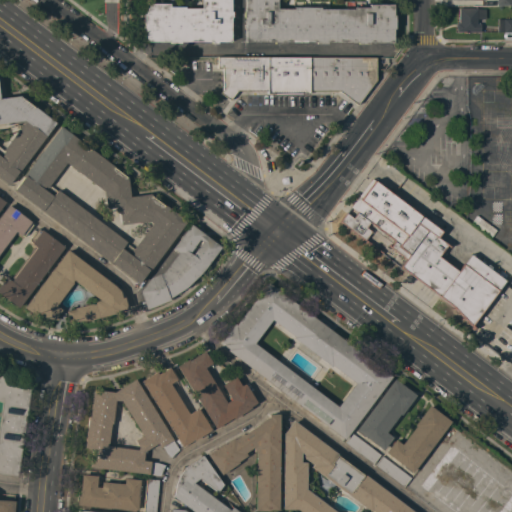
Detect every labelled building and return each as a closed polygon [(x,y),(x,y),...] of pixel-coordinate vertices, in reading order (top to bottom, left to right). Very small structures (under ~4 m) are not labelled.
[(230,0),(230,11),(232,11),(232,17),(230,17),(230,41),(216,41),(216,43),(211,43),(211,41),(180,41),(180,43),(170,43),(170,41),(145,41),(145,28),(144,28),(144,14),(145,14),(145,3),(169,3),(169,6),(185,6),(185,8),(201,8),(201,0),(230,0)] [(368,42),(368,43),(358,43),(358,42),(327,42),(327,43),(316,43),(316,42),(284,42),(284,43),(274,43),(274,42),(245,42),(245,17),(243,17),(243,11),(245,11),(245,0),(277,0),(277,9),(293,9),(293,7),(320,7),(320,9),(353,9),(353,7),(369,7),(369,4),(393,4),(393,15),(394,15),(394,29),(393,29),(393,42),(368,42)] [(456,23),(459,23),(459,8),(477,8),(477,9),(485,9),(485,19),(477,19),(477,23),(480,23),(480,24),(481,24),(481,27),(480,27),(480,32),(456,32),(456,23)] [(511,32),(497,32),(497,19),(511,19),(511,32)] [(376,57),(376,80),(357,105),(339,91),(309,91),(309,94),(267,93),(267,90),(237,90),(229,100),(220,93),(222,90),(223,68),(217,67),(217,57),(376,57)] [(0,177),(0,97),(19,96),(55,122),(9,184),(0,177)] [(14,189),(24,177),(23,176),(60,126),(127,176),(130,196),(150,194),(186,221),(148,272),(147,271),(138,283),(14,189)] [(349,206),(371,178),(442,231),(437,238),(446,244),(437,256),(457,271),(470,254),(481,262),(483,260),(486,262),(484,265),(504,281),(470,327),(454,307),(400,267),(406,259),(391,247),(395,241),(370,222),(366,228),(371,231),(364,240),(340,221),(346,213),(353,218),(357,212),(349,206)] [(0,215),(8,204),(31,221),(30,222),(33,225),(24,236),(22,234),(21,235),(17,232),(0,254),(0,215)] [(177,252),(172,248),(190,224),(221,247),(202,272),(186,287),(169,298),(169,300),(146,309),(139,292),(150,277),(163,272),(177,252)] [(18,307),(0,293),(0,284),(6,277),(10,280),(35,246),(31,243),(32,242),(29,240),(38,228),(40,231),(41,229),(64,247),(18,307)] [(67,250),(111,284),(119,291),(121,297),(124,297),(126,308),(115,310),(115,313),(89,320),(68,320),(66,311),(74,309),(74,308),(94,303),(94,301),(100,300),(73,280),(72,281),(73,282),(55,305),(61,309),(59,311),(58,320),(44,317),(38,312),(36,315),(32,312),(31,313),(24,307),(67,250)] [(227,350),(228,349),(223,345),(224,344),(221,341),(234,323),(236,324),(267,282),(391,376),(344,439),(227,350)] [(176,366),(188,359),(188,360),(204,351),(211,363),(204,367),(226,403),(231,400),(222,385),(235,377),(241,386),(244,384),(245,385),(257,403),(250,407),(251,408),(234,419),(233,418),(215,429),(176,366)] [(156,372),(157,374),(168,367),(176,379),(169,383),(188,414),(197,408),(211,430),(194,440),(194,439),(182,446),(141,381),(156,372)] [(0,373),(8,376),(20,380),(30,383),(17,476),(5,474),(0,473),(0,373)] [(149,473),(149,474),(89,467),(91,449),(84,448),(88,416),(89,416),(93,389),(114,392),(135,379),(178,450),(170,457),(166,454),(162,446),(160,447),(157,443),(144,452),(143,460),(157,463),(164,465),(160,475),(149,473)] [(394,379),(416,395),(401,415),(399,414),(386,432),(392,437),(383,450),(356,430),(394,379)] [(412,473),(385,452),(395,439),(402,444),(415,426),(414,425),(429,405),(450,421),(412,473)] [(214,448),(215,449),(224,443),(224,444),(233,438),(234,438),(235,438),(242,433),(243,434),(268,417),(268,414),(279,414),(278,510),(270,509),(270,511),(255,511),(256,453),(255,453),(255,452),(253,452),(253,447),(245,453),(246,455),(237,461),(238,463),(221,475),(206,453),(214,448)] [(300,511),(297,509),(282,509),(283,434),(293,420),(337,454),(336,455),(363,475),(364,474),(414,511),(300,511)] [(346,443),(352,434),(380,454),(373,463),(346,443)] [(193,511),(172,496),(174,495),(175,489),(175,485),(179,474),(185,467),(202,456),(222,484),(217,492),(199,478),(193,482),(229,510),(232,507),(238,511),(193,511)] [(410,477),(404,486),(375,465),(382,456),(410,477)] [(77,505),(78,495),(79,496),(81,474),(97,476),(96,487),(101,487),(101,482),(124,484),(124,478),(140,479),(137,510),(77,505)] [(143,511),(146,478),(159,480),(155,511),(143,511)] [(0,511),(0,499),(14,501),(13,511),(0,511)]
